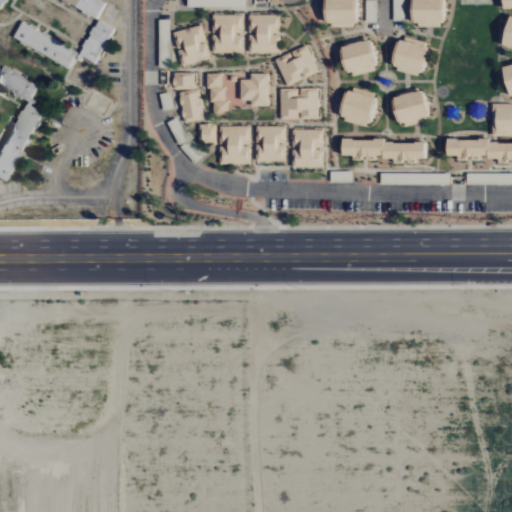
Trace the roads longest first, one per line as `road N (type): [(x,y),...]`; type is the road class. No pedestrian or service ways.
road 1 (secondary): [(0,253),(511,248)]
road 2 (residential): [(109,198),(130,116),(129,0)]
